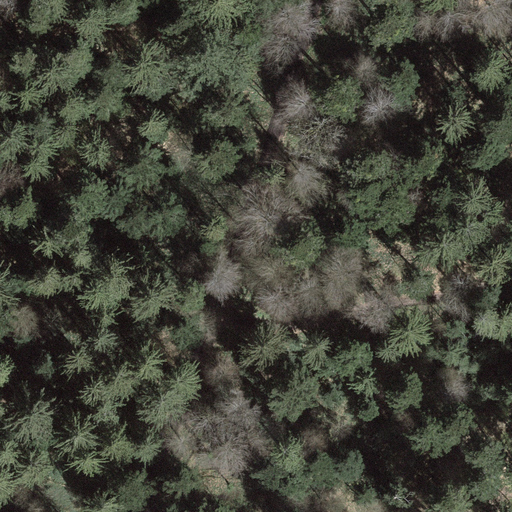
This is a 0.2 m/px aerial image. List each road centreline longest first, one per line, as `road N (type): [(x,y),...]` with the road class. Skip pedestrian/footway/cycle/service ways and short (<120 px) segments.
road 1 (track): [(108,511),(175,426),(196,377),(319,0)]
road 2 (track): [(216,315),(327,320),(511,273)]
